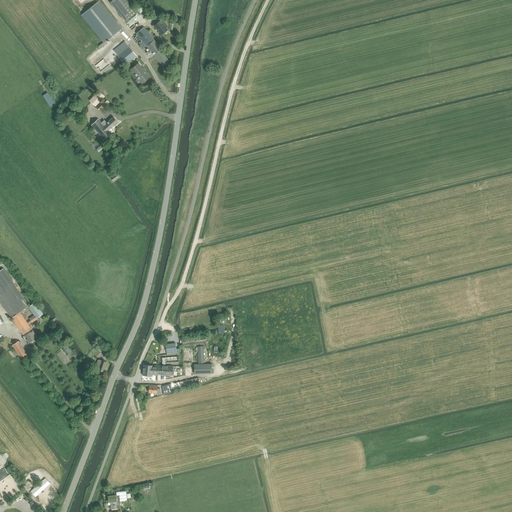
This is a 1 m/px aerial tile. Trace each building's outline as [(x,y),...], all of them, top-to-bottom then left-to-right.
[(138,12),(128,0),(112,0),(111,1),(126,21),(138,12)] [(81,15),(104,43),(100,47),(101,49),(108,44),(106,41),(122,29),(99,1),(81,15)] [(143,3),(136,6),(140,13),(146,10),(143,3)] [(158,31),(162,35),(168,30),(161,21),(155,26),(159,31),(158,31)] [(163,67),(171,60),(144,27),(142,29),(138,32),(136,33),(163,67)] [(126,65),(133,59),(137,56),(125,41),(114,51),(126,65)] [(142,83),(150,77),(146,72),(147,71),(144,68),(143,68),(139,63),(131,69),(142,83)] [(96,106),(105,96),(99,91),(90,101),(96,106)] [(50,106),(55,102),(48,92),(43,95),(50,106)] [(101,111),(109,102),(105,98),(103,100),(104,101),(97,107),(101,111)] [(111,128),(118,122),(114,117),(107,123),(104,120),(101,123),(98,119),(91,125),(104,140),(111,134),(108,130),(111,128)] [(37,337),(29,324),(37,319),(43,314),(35,302),(29,307),(34,315),(29,319),(30,320),(27,322),(20,312),(29,306),(3,269),(0,271),(0,301),(29,343),(29,342),(30,343),(31,343),(32,342),(32,341),(37,337)] [(21,357),(27,353),(19,341),(13,345),(21,357)] [(177,352),(175,343),(166,344),(167,353),(177,352)] [(66,344),(63,346),(68,354),(72,352),(66,344)] [(103,371),(106,362),(99,359),(95,368),(103,371)] [(152,374),(157,374),(173,375),(173,366),(144,364),(143,375),(148,375),(148,377),(151,377),(152,376),(152,374)] [(194,374),(212,373),(212,364),(194,365),(194,374)] [(198,378),(171,384),(173,389),(200,383),(198,378)] [(164,394),(172,392),(172,390),(169,390),(168,384),(162,386),(164,394)] [(160,393),(161,388),(157,388),(158,385),(150,385),(149,392),(160,393)] [(36,496),(51,483),(46,478),(31,491),(36,496)] [(117,495),(108,496),(109,502),(111,502),(111,509),(120,508),(120,501),(127,500),(126,490),(116,492),(117,495)]
